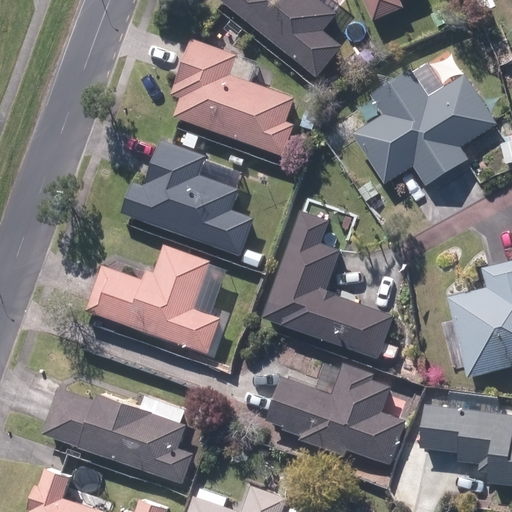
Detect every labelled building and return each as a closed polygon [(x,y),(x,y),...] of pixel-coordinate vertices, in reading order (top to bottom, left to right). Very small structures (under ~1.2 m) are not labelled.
[(233,0),(314,72),(337,46),(315,26),(331,8),(321,0),(233,0)] [(368,0),(375,13),(402,1),(401,0),(368,0)] [(294,93),(232,73),(239,52),(197,36),(179,86),(189,90),(182,110),(279,141),(294,93)] [(467,152),(457,138),(489,120),(460,66),(428,87),(413,63),(373,87),(388,107),(354,127),(387,178),(416,157),(427,176),(467,152)] [(138,175),(127,205),(242,248),(255,212),(234,204),(239,189),(200,175),(208,152),(165,136),(149,179),(138,175)] [(400,190),(384,198),(396,224),(412,216),(400,190)] [(329,216),(305,207),(275,289),(292,295),(284,318),(380,352),(384,334),(399,330),(400,311),(327,285),(341,246),(320,238),(329,216)] [(107,264),(93,303),(214,347),(226,314),(195,303),(212,256),(167,241),(160,272),(149,268),(145,278),(107,264)] [(511,258),(490,259),(496,281),(449,294),(470,371),(511,359),(511,258)] [(339,391),(286,374),(273,412),(300,422),(297,430),(350,448),(352,439),(389,451),(402,412),(379,405),(386,384),(346,370),(339,391)] [(195,422),(100,390),(97,399),(61,387),(46,428),(65,434),(61,444),(174,482),(195,422)] [(511,428),(511,429),(511,427),(511,411),(430,406),(427,441),(463,443),(462,454),(497,456),(496,474),(511,476),(511,428)] [(76,474),(50,464),(32,511),(170,511),(173,507),(137,494),(130,511),(125,511),(69,492),(76,474)] [(279,511),(287,493),(256,482),(246,510),(198,492),(190,511),(279,511)]
